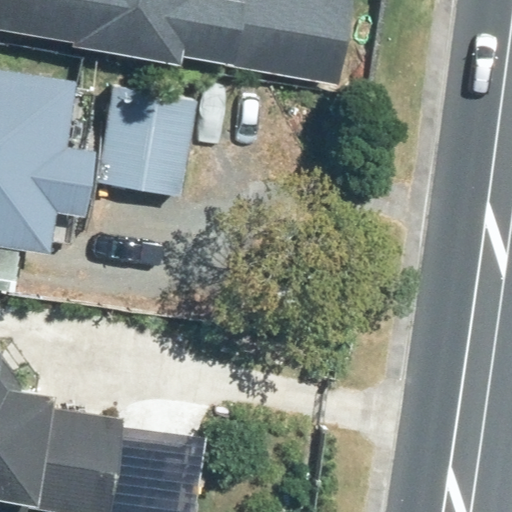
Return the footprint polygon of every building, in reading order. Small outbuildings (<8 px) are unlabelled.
[(0,0),(0,28),(333,85),(347,0),(0,0)] [(0,230),(46,237),(52,196),(80,199),(89,133),(59,128),(69,63),(0,53),(0,230)] [(109,73),(94,170),(180,182),(193,86),(109,73)] [(18,255),(0,252),(0,291),(13,293),(18,255)] [(0,499),(20,503),(20,497),(107,508),(122,404),(46,395),(47,388),(42,388),(46,366),(13,361),(0,343),(0,499)]
